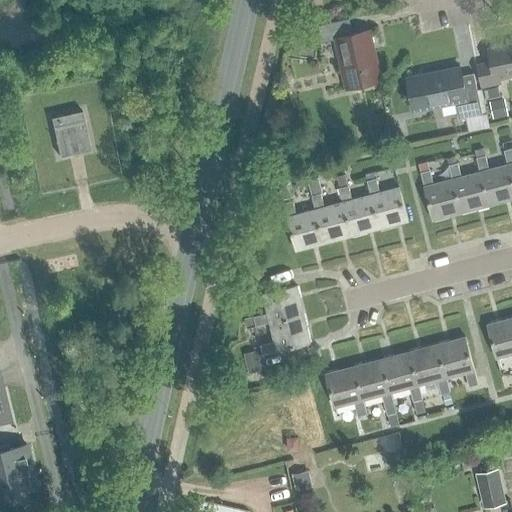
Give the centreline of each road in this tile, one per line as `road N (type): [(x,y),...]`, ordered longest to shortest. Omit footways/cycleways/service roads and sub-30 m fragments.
road 1 (tertiary): [(131,511),(247,0)]
road 2 (residential): [(346,303),(511,257)]
